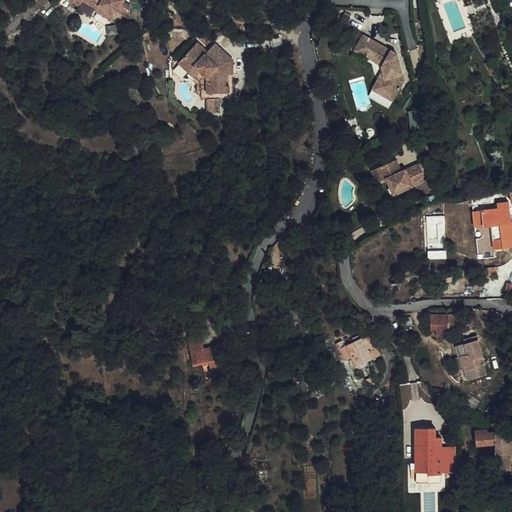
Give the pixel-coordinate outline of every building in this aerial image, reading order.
[(75,0),(81,4),(84,0),(88,0),(99,7),(102,4),(117,15),(127,0),(75,0)] [(117,15),(102,4),(99,7),(98,9),(114,20),(117,15)] [(396,86),(391,95),(405,103),(415,87),(408,62),(375,42),(366,57),(392,73),(394,79),(396,86)] [(181,67),(191,77),(197,71),(203,78),(209,83),(209,98),(227,97),(227,90),(227,79),(227,71),(235,72),(234,64),(223,53),(212,64),(207,58),(209,56),(200,47),(181,67)] [(207,58),(212,64),(223,53),(217,48),(209,56),(207,58)] [(496,77),(490,66),(485,69),(491,80),(496,77)] [(191,77),(198,83),(203,78),(197,71),(191,77)] [(235,79),(235,72),(227,71),(227,79),(235,79)] [(203,88),(203,98),(209,98),(209,83),(203,78),(198,83),(203,88)] [(394,79),(383,98),(402,109),(405,103),(391,95),(396,86),(394,79)] [(209,103),(209,118),(221,118),(221,103),(209,103)] [(409,166),(390,175),(395,187),(399,186),(406,202),(439,187),(432,170),(419,176),(418,173),(413,175),(409,166)] [(390,175),(384,178),(389,190),(395,187),(390,175)] [(480,214),(480,231),(495,231),(495,256),(511,256),(511,211),(504,211),(504,216),(480,214)] [(495,282),(496,274),(487,273),(488,282),(495,282)] [(117,321),(122,313),(108,305),(104,313),(117,321)] [(474,315),(456,313),(454,328),(460,329),(459,336),(471,338),(472,329),(474,315)] [(490,316),(474,315),(472,329),(489,330),(490,316)] [(478,346),(480,359),(483,358),(485,371),(487,381),(507,377),(505,366),(501,367),(499,360),(503,360),(505,359),(501,338),(487,341),(488,344),(478,346)] [(361,346),(366,365),(371,363),(373,373),(395,369),(392,355),(390,355),(387,347),(378,349),(369,352),(367,344),(361,346)] [(187,351),(191,366),(205,363),(201,348),(187,351)] [(483,358),(480,359),(476,359),(479,372),(485,371),(483,358)] [(218,360),(205,363),(191,366),(193,378),(202,376),(210,374),(210,378),(212,386),(228,383),(225,371),(221,372),(218,360)] [(252,376),(250,365),(240,367),(244,385),(252,383),(251,376),(252,376)] [(392,395),(390,387),(382,389),(383,397),(392,395)] [(504,446),(511,444),(511,438),(496,439),(497,437),(494,435),(486,435),(487,447),(504,446)] [(447,436),(428,436),(428,479),(440,479),(440,482),(453,482),(453,445),(447,445),(447,436)] [(428,479),(428,491),(453,491),(453,482),(440,482),(440,479),(428,479)] [(246,496),(245,511),(255,511),(256,507),(261,507),(259,504),(259,497),(246,496)]
